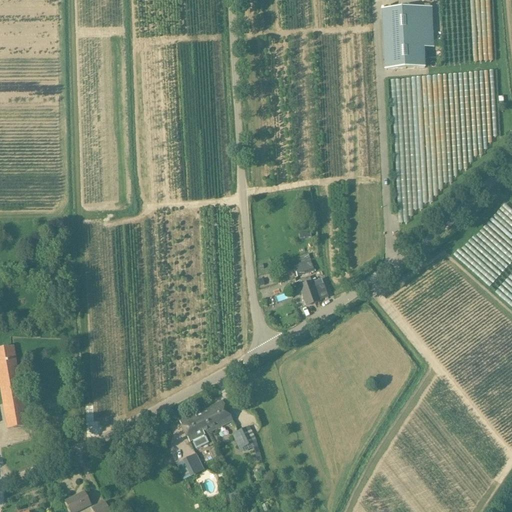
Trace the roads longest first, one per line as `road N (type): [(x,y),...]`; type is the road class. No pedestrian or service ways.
road 1 (unclassified): [(262,350),(248,258),(234,0)]
road 2 (unclassified): [(262,350),(439,233),(511,160)]
road 3 (unclassified): [(0,488),(158,412),(262,350)]
